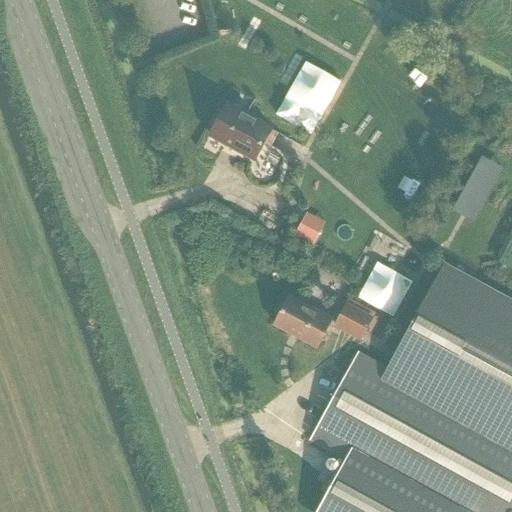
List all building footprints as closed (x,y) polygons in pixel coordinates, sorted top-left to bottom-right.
[(281,95),(322,116),(342,77),(302,56),(281,95)] [(213,128),(217,130),(212,138),(258,163),(274,133),(229,108),(224,116),(220,114),(213,128)] [(499,173),(488,168),(485,169),(472,191),(473,195),(484,201),(488,199),(500,177),(499,173)] [(303,226),(318,229),(321,215),(305,212),(303,226)] [(373,279),(378,265),(386,268),(396,239),(369,230),(353,272),(373,279)] [(511,233),(499,263),(511,268),(511,233)] [(508,511),(511,508),(511,295),(446,260),(387,368),(357,352),(310,441),(345,459),(336,475),(316,511),(508,511)] [(331,319),(289,297),(274,325),(316,348),(331,319)] [(349,304),(347,303),(336,325),(362,339),(366,331),(372,334),(381,315),(351,300),(349,304)]
